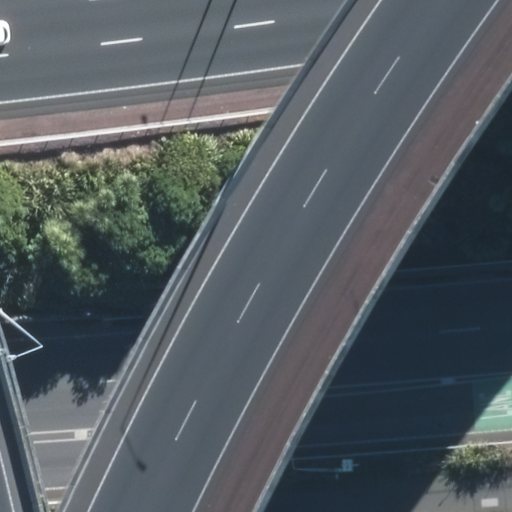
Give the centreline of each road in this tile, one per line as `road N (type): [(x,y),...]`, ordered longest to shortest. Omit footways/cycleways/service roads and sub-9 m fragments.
road 1 (motorway): [(208,511),(256,407),(388,174),(511,1)]
road 2 (motorway): [(511,353),(0,392)]
